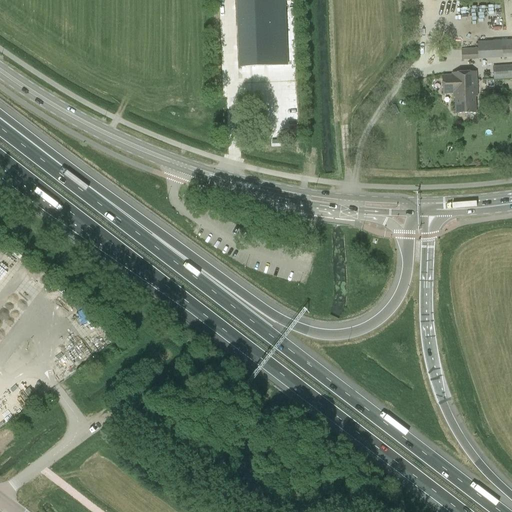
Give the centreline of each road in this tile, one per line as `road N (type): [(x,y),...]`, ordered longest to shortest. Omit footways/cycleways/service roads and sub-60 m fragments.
road 1 (motorway): [(504,511),(0,121)]
road 2 (motorway): [(0,158),(461,511)]
road 3 (motorway): [(407,236),(403,288),(388,311),(349,332),(298,326),(0,111)]
road 4 (motorway): [(511,495),(456,432),(432,378),(422,319),(424,206)]
road 5 (primary): [(245,184),(94,126),(0,67)]
road 6 (track): [(349,209),(343,124),(383,0)]
road 7 (primary): [(424,206),(245,184)]
road 8 (track): [(254,511),(132,422),(103,420)]
road 9 (unclassified): [(0,495),(103,420)]
road 10 (primary): [(245,184),(364,210)]
